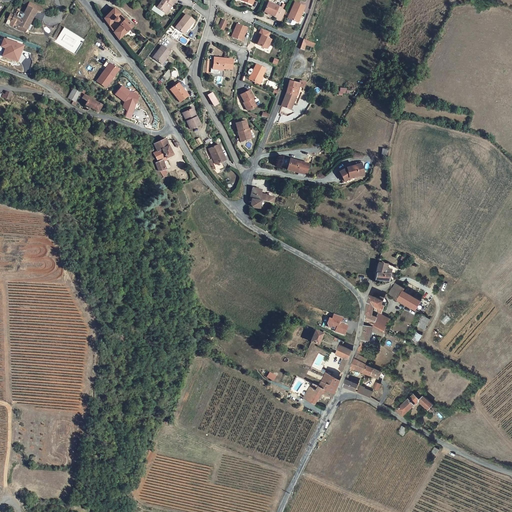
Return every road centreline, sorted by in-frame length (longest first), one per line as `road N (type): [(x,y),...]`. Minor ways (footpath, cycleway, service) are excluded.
road 1 (track): [(157,511),(135,507),(122,492),(99,411),(97,325),(41,217),(0,205)]
road 2 (unclassified): [(339,395),(362,302),(237,211)]
road 3 (unclassified): [(339,395),(356,394),(511,474)]
road 4 (unclassified): [(0,69),(44,85),(76,111),(159,133),(173,128)]
road 5 (residential): [(250,180),(196,83),(206,35)]
road 6 (unclassified): [(173,128),(79,0)]
road 7 (unclassified): [(279,511),(339,395)]
